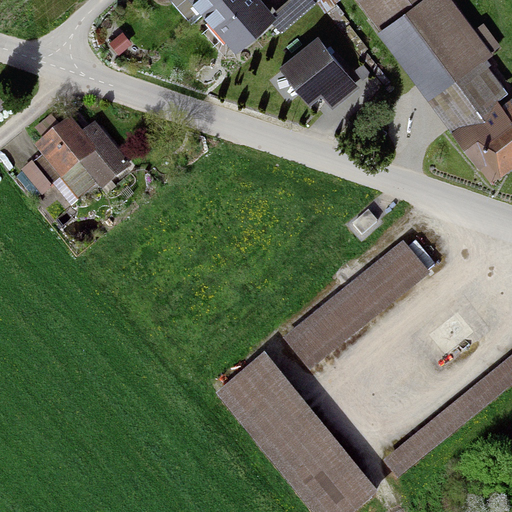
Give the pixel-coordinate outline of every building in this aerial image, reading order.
[(196,0),(205,10),(216,0),(196,0)] [(216,0),(205,10),(235,44),(269,15),(256,0),(216,0)] [(430,94),(478,58),(434,0),(385,0),(398,18),(382,30),(430,94)] [(197,86),(209,51),(158,34),(147,69),(197,86)] [(344,70),(319,38),(283,67),(309,99),(344,70)] [(496,97),(455,128),(489,172),(511,154),(511,103),(504,109),(496,97)] [(126,166),(98,131),(84,142),(70,124),(40,149),(45,155),(34,164),(52,186),(81,163),(101,187),(126,166)] [(353,225),(362,235),(377,222),(368,212),(353,225)] [(286,341),(308,368),(425,273),(403,246),(286,341)] [(511,360),(386,463),(397,477),(511,382),(511,360)] [(312,511),(353,511),(372,497),(261,361),(219,396),(312,511)]
